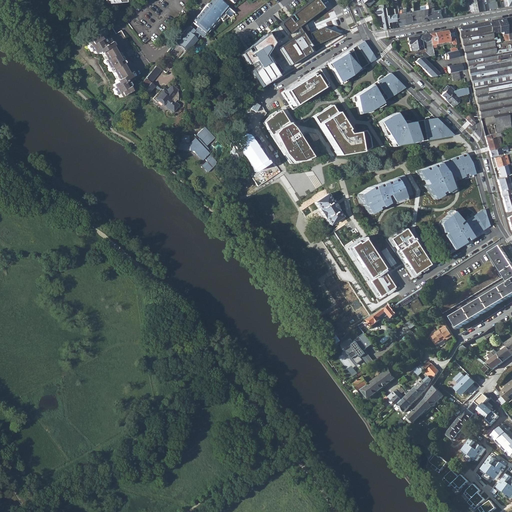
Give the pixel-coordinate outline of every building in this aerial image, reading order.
[(195,23),(193,24),(197,27),(204,33),(205,32),(206,33),(214,23),(215,24),(220,19),(221,20),(223,22),(234,13),(220,2),(221,1),(220,0),(212,0),(208,5),(208,4),(193,21),(195,23)] [(323,8),(317,0),(310,0),(279,24),(287,35),(296,29),(299,34),(278,47),(290,65),(311,52),(308,47),(309,46),(310,47),(312,46),(340,34),(327,28),(310,35),(304,22),(323,8)] [(424,22),(421,10),(418,11),(417,8),(418,8),(417,4),(419,4),(418,0),(415,0),(413,0),(414,8),(417,23),(424,22)] [(426,2),(427,6),(428,9),(421,10),(424,22),(429,21),(428,18),(432,17),(429,3),(428,0),(419,0),(420,3),(426,2)] [(486,10),(483,0),(469,0),(472,11),(476,10),(476,12),(486,10)] [(432,17),(432,20),(449,17),(447,7),(442,8),(442,10),(436,11),(435,8),(434,8),(433,2),(429,3),(432,17)] [(390,15),(393,28),(398,27),(397,21),(401,20),(399,7),(398,5),(396,5),(397,9),(394,9),(395,14),(392,15),(390,15)] [(402,6),(399,7),(401,20),(402,26),(410,24),(407,10),(407,8),(403,9),(402,6)] [(390,15),(389,7),(380,9),(379,11),(380,14),(381,15),(384,14),(387,29),(393,28),(390,15)] [(407,10),(410,24),(417,23),(414,8),(410,9),(411,10),(407,10)] [(480,119),(491,117),(506,114),(511,112),(511,17),(505,19),(509,41),(505,41),(500,42),(493,43),(493,40),(492,33),(490,22),(458,28),(480,119)] [(214,23),(206,33),(208,34),(211,30),(212,31),(221,20),(220,19),(215,24),(214,23)] [(503,31),(505,41),(509,41),(505,19),(497,21),(500,31),(499,32),(503,31)] [(490,22),(492,33),(498,32),(500,31),(497,21),(490,22)] [(115,90),(118,97),(131,89),(128,84),(135,80),(143,69),(121,30),(115,33),(112,26),(87,40),(91,47),(89,48),(91,50),(93,49),(94,52),(100,49),(106,61),(105,62),(106,64),(107,63),(108,65),(107,66),(108,68),(110,67),(117,81),(112,84),(114,87),(112,88),(113,91),(115,90)] [(189,26),(167,52),(172,59),(172,60),(174,59),(176,60),(184,51),(185,51),(188,47),(189,47),(192,43),(199,35),(202,38),(205,34),(204,33),(197,27),(194,31),(189,26)] [(452,42),(452,44),(455,44),(452,29),(440,31),(442,42),(448,41),(448,43),(452,42)] [(429,34),(432,48),(434,48),(434,44),(442,42),(440,31),(429,34)] [(277,43),(271,34),(248,51),(243,54),(251,66),(255,71),(266,85),(282,75),(278,66),(270,55),(277,43)] [(422,53),(423,57),(424,57),(433,55),(433,53),(432,48),(429,34),(407,38),(409,51),(423,49),(422,41),(425,40),(427,48),(425,48),(426,53),(422,53)] [(363,40),(327,64),(339,84),(343,87),(356,79),(362,71),(377,60),(363,40)] [(446,60),(459,57),(457,50),(453,51),(450,52),(445,53),(444,53),(446,60)] [(413,59),(431,77),(441,75),(422,57),(413,59)] [(458,71),(462,70),(460,64),(447,67),(449,73),(450,73),(458,71)] [(156,65),(154,67),(146,77),(145,78),(148,81),(155,86),(154,87),(159,91),(161,90),(152,82),(162,70),(156,65)] [(319,70),(281,92),(292,110),(330,88),(319,70)] [(390,73),(374,84),(386,101),(404,88),(390,73)] [(145,78),(138,86),(143,91),(148,94),(154,87),(155,86),(148,81),(145,78)] [(374,84),(353,97),(358,116),(366,116),(386,101),(374,84)] [(164,104),(174,113),(179,106),(175,102),(176,100),(177,101),(178,100),(178,99),(178,98),(178,97),(178,94),(178,93),(178,92),(177,92),(175,91),(177,89),(172,85),(169,89),(170,89),(169,91),(167,89),(166,89),(165,89),(164,89),(163,89),(162,90),(161,89),(161,90),(159,91),(152,99),(157,103),(159,101),(163,103),(162,104),(163,105),(164,104)] [(440,95),(445,100),(452,92),(450,90),(451,89),(449,87),(440,95)] [(445,100),(451,106),(459,99),(455,95),(467,92),(466,87),(453,91),(452,92),(445,100)] [(332,106),(312,118),(337,157),(367,152),(372,149),(370,138),(367,132),(359,134),(359,132),(349,133),(332,106)] [(269,116),(263,123),(289,164),(294,165),(307,164),(313,160),(296,133),(291,128),(281,111),(269,116)] [(425,143),(422,122),(403,125),(394,113),(378,124),(393,150),(425,143)] [(491,117),(495,134),(500,133),(510,130),(506,114),(491,117)] [(465,119),(471,125),(475,123),(473,115),(465,119)] [(439,119),(422,122),(425,143),(456,137),(439,119)] [(192,150),(201,158),(203,157),(207,160),(201,165),(208,172),(216,164),(216,161),(208,152),(209,150),(205,146),(204,144),(209,139),(210,141),(215,137),(204,126),(194,135),(197,138),(195,139),(194,138),(194,139),(190,143),(178,143),(178,150),(192,150)] [(256,168),(262,163),(263,163),(263,162),(263,161),(262,161),(259,157),(260,156),(259,155),(259,156),(256,152),(257,151),(256,150),(255,151),(253,146),(258,142),(259,143),(259,142),(256,137),(256,136),(255,135),(255,136),(251,130),(245,134),(246,137),(242,136),(242,135),(241,135),(241,136),(238,138),(237,138),(237,139),(237,143),(236,143),(236,144),(233,146),(233,148),(234,150),(232,151),(231,151),(231,152),(233,152),(236,156),(236,157),(237,157),(237,156),(243,152),(246,157),(245,158),(246,158),(249,162),(248,163),(249,164),(250,163),(253,167),(252,168),(252,169),(253,168),(253,169),(256,168)] [(484,136),(488,150),(502,147),(501,145),(498,146),(495,136),(499,136),(500,135),(500,133),(495,134),(484,136)] [(488,150),(490,157),(504,153),(508,152),(506,146),(502,147),(488,150)] [(508,152),(504,153),(504,155),(494,158),(496,167),(511,163),(511,161),(508,161),(506,155),(509,154),(509,152),(508,152)] [(440,161),(417,169),(425,184),(434,198),(453,187),(449,174),(450,173),(454,178),(456,177),(459,180),(465,177),(475,175),(467,154),(441,162),(440,161)] [(496,167),(499,177),(508,174),(510,173),(508,166),(511,165),(511,163),(496,167)] [(509,194),(511,192),(507,179),(510,178),(509,176),(497,179),(501,197),(508,195),(509,194)] [(370,187),(358,195),(362,203),(369,213),(388,204),(386,196),(389,195),(393,201),(412,199),(409,189),(403,178),(370,187)] [(511,210),(511,206),(511,202),(511,201),(511,190),(511,192),(509,194),(508,195),(501,197),(505,212),(511,210)] [(331,224),(340,218),(341,217),(337,209),(336,208),(334,205),(332,202),(332,201),(331,201),(327,194),(325,195),(316,201),(314,202),(319,209),(318,209),(324,218),(325,218),(329,225),(331,224)] [(454,210),(439,222),(443,231),(453,248),(473,235),(488,225),(483,210),(481,210),(463,221),(454,210)] [(353,220),(332,234),(378,300),(433,261),(410,225),(373,250),(353,220)] [(452,318),(458,329),(511,296),(511,263),(501,247),(491,254),(509,283),(452,318)] [(439,307),(443,313),(503,277),(502,276),(500,277),(497,272),(439,307)] [(421,288),(398,302),(401,307),(410,301),(410,302),(410,303),(419,316),(433,306),(430,302),(424,306),(419,297),(418,298),(417,296),(424,292),(421,288)] [(383,309),(359,327),(364,333),(381,320),(381,321),(389,315),(392,318),(397,314),(392,307),(391,307),(389,305),(383,309)] [(415,320),(409,323),(412,329),(417,326),(415,320)] [(433,341),(436,346),(444,341),(444,340),(446,338),(447,340),(453,336),(447,326),(432,335),(435,340),(433,341)] [(373,344),(364,333),(353,342),(350,339),(341,346),(344,351),(346,350),(358,365),(363,360),(361,358),(363,357),(366,354),(364,351),(365,350),(373,344)] [(339,340),(335,334),(321,343),(325,349),(339,340)] [(475,338),(479,344),(487,339),(483,334),(475,338)] [(403,340),(407,345),(412,341),(408,336),(403,340)] [(454,356),(459,360),(468,349),(463,345),(460,346),(454,356)] [(504,362),(511,355),(511,352),(508,347),(498,354),(504,362)] [(356,366),(358,365),(346,350),(344,351),(356,366)] [(366,354),(363,357),(369,366),(374,362),(365,350),(364,351),(366,354)] [(494,369),(504,362),(498,354),(495,351),(488,356),(491,361),(487,364),(494,369)] [(476,360),(484,367),(485,366),(487,364),(486,364),(478,357),(476,360)] [(413,370),(419,376),(431,364),(429,361),(428,362),(423,368),(421,366),(419,368),(418,367),(413,370)] [(423,380),(430,387),(439,371),(433,365),(425,373),(429,377),(427,378),(426,377),(423,380)] [(490,370),(485,366),(484,367),(481,370),(485,374),(490,370)] [(370,385),(362,390),(369,400),(399,376),(396,372),(395,373),(391,368),(389,369),(387,367),(385,369),(387,371),(372,383),(370,385)] [(358,388),(360,392),(362,390),(370,385),(368,382),(364,377),(355,384),(355,385),(354,386),(354,387),(355,389),(356,389),(358,388)] [(423,380),(411,392),(418,399),(421,397),(423,394),(425,392),(428,389),(430,387),(423,380)] [(502,397),(506,402),(510,399),(508,397),(511,394),(511,380),(505,387),(506,388),(499,393),(500,394),(502,397)] [(416,410),(409,417),(414,422),(415,423),(425,412),(426,413),(433,406),(434,407),(445,396),(434,386),(429,394),(426,398),(416,410)] [(391,399),(398,406),(403,401),(401,399),(403,397),(396,391),(389,397),(391,399)] [(408,396),(415,403),(418,399),(411,392),(408,396)] [(483,393),(476,402),(481,407),(485,403),(489,398),(483,393)] [(405,399),(412,406),(415,403),(408,396),(405,399)] [(406,412),(408,410),(412,406),(405,399),(403,397),(401,399),(403,401),(398,406),(395,409),(397,411),(398,411),(400,408),(405,413),(406,412)] [(461,400),(455,406),(459,409),(465,403),(461,400)] [(485,403),(481,407),(478,410),(488,419),(494,412),(485,403)] [(447,435),(454,440),(475,415),(468,409),(447,435)] [(494,412),(488,419),(487,420),(492,424),(499,416),(494,412)] [(396,424),(399,427),(404,422),(401,419),(396,424)] [(511,436),(502,427),(492,436),(511,456),(511,436)] [(472,438),(462,451),(477,461),(486,449),(472,438)] [(493,454),(482,470),(496,480),(508,464),(493,454)] [(448,462),(438,455),(432,462),(442,470),(448,462)] [(454,471),(446,478),(452,484),(460,477),(454,471)] [(511,476),(507,474),(497,488),(511,497),(511,476)] [(462,475),(460,477),(452,484),(459,491),(469,481),(462,475)] [(475,484),(465,493),(472,500),(479,493),(481,491),(475,484)] [(486,500),(479,493),(472,500),(469,503),(475,510),(486,500)] [(491,501),(480,509),(481,511),(491,511),(496,508),(491,501)]
